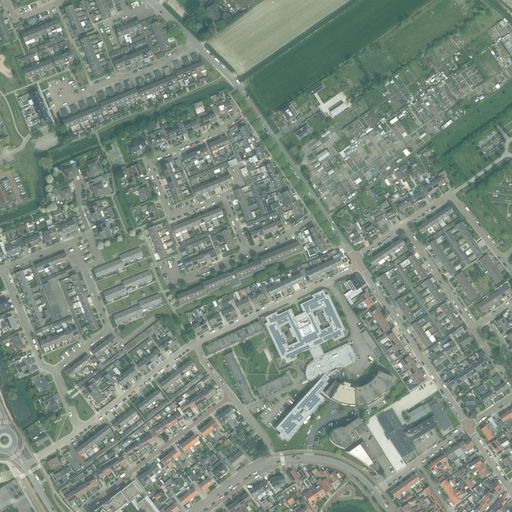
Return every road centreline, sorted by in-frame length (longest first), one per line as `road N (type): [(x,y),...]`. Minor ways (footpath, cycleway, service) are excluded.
road 1 (residential): [(83,511),(230,395)]
road 2 (residential): [(194,343),(359,265)]
road 3 (residential): [(168,211),(150,159),(223,128),(252,106)]
road 4 (residential): [(82,430),(194,343)]
road 5 (unknown): [(434,376),(370,418),(400,474)]
road 6 (tertiary): [(434,376),(359,265)]
road 7 (residential): [(54,370),(107,330),(83,267)]
road 8 (residential): [(75,98),(164,62),(192,39)]
road 9 (residential): [(473,328),(404,225)]
road 10 (tertiary): [(321,207),(252,106)]
road 11 (residential): [(168,211),(224,198),(247,252)]
